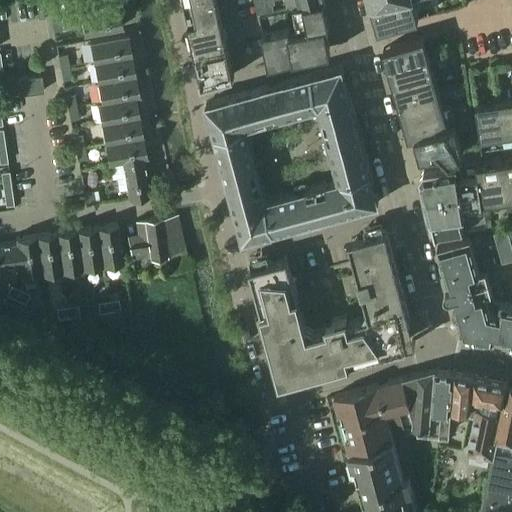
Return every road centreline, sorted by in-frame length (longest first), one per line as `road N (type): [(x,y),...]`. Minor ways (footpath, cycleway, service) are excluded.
road 1 (residential): [(435,346),(415,362),(275,399),(234,256)]
road 2 (residential): [(0,228),(217,194)]
road 3 (residential): [(402,213),(234,256)]
road 4 (residential): [(193,98),(359,50)]
road 5 (residential): [(402,213),(359,50)]
road 6 (residential): [(435,346),(402,213)]
